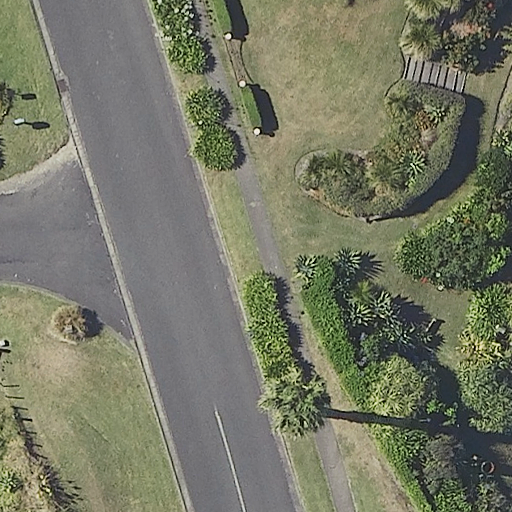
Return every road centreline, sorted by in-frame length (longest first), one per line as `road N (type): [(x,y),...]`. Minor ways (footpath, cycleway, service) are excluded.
road 1 (residential): [(241,511),(147,211)]
road 2 (residential): [(147,211),(89,0)]
road 3 (residential): [(147,211),(0,228)]
